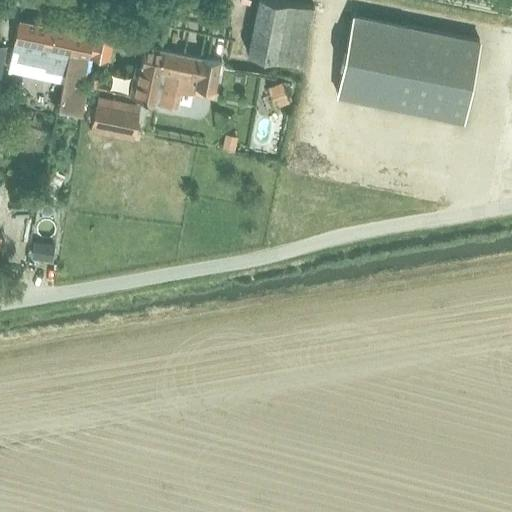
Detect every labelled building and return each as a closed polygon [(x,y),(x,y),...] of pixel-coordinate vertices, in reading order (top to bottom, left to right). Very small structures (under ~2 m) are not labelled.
[(303,63),(315,5),(288,0),(257,0),(247,52),(303,63)] [(463,119),(479,38),(354,13),(338,94),(463,119)] [(13,39),(12,47),(20,48),(17,64),(28,66),(37,22),(19,19),(14,39),(13,39)] [(37,22),(28,66),(40,69),(46,70),(55,26),(37,22)] [(55,26),(46,70),(64,74),(74,30),(55,26)] [(65,74),(59,107),(82,112),(87,89),(75,86),(77,76),(84,77),(87,62),(88,55),(89,54),(93,34),(74,30),(64,74),(65,74)] [(89,54),(88,55),(110,59),(114,38),(93,34),(89,54)] [(145,44),(136,88),(155,92),(164,48),(145,44)] [(155,92),(154,100),(177,104),(180,90),(212,97),(220,60),(164,48),(155,92)] [(90,77),(88,86),(97,88),(99,79),(90,77)] [(282,80),(269,84),(276,105),(289,100),(282,80)] [(134,96),(154,100),(155,92),(136,88),(134,96)] [(139,111),(96,102),(92,121),(135,130),(139,111)] [(228,131),(224,146),(235,149),(238,133),(228,131)] [(34,241),(32,257),(52,259),(54,244),(34,241)]
